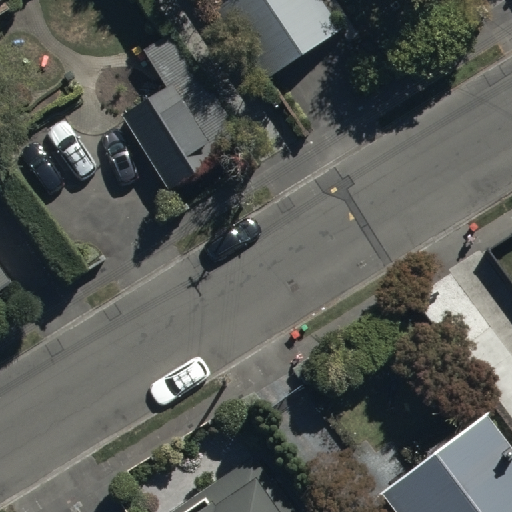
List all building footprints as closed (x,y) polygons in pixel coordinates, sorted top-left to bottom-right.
[(342,31),(321,0),(233,0),(219,10),(268,81),(342,31)] [(245,148),(175,35),(147,52),(169,87),(125,115),(173,193),(245,148)] [(0,307),(21,293),(0,262),(0,307)] [(511,511),(511,435),(483,396),(376,477),(403,511),(511,511)] [(296,511),(254,448),(158,511),(296,511)]
